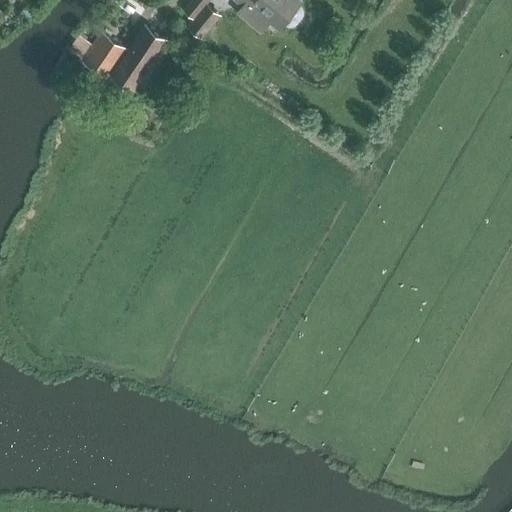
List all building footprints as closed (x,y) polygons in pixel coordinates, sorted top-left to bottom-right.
[(187,25),(201,37),(219,14),(206,4),(209,0),(192,0),(184,10),(193,17),(187,25)] [(236,0),(243,6),(237,12),(262,32),(270,22),(279,29),(284,23),(289,26),(294,26),(297,24),(303,17),(305,13),(304,8),(300,4),(303,0),(302,0),(236,0)] [(38,8),(31,1),(20,11),(27,18),(38,8)] [(146,22),(129,47),(122,57),(144,72),(168,37),(146,22)] [(112,73),(134,88),(144,72),(122,57),(129,47),(102,29),(93,43),(79,33),(69,47),(83,57),(82,59),(109,78),(112,73)]
